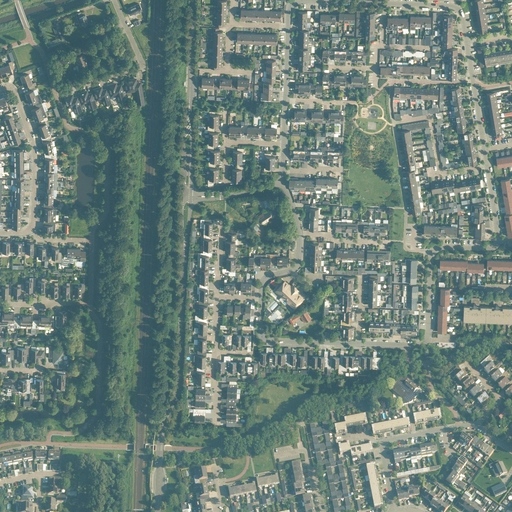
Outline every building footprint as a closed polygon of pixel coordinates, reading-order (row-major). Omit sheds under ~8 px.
[(134,14),(142,10),(139,4),(127,9),(130,15),(134,13),(134,14)] [(281,16),(284,16),(285,9),(281,9),(281,11),(276,11),(275,20),(281,20),(281,16)] [(88,22),(85,15),(82,16),(80,12),(76,14),(80,25),(88,22)] [(450,15),(450,12),(444,12),(443,20),(452,21),(453,15),(450,15)] [(339,14),(331,14),(331,23),(336,23),(336,25),(339,25),(339,21),(339,20),(339,14)] [(226,23),(226,17),(217,17),(217,22),(215,22),(215,26),(222,26),(222,23),(226,23)] [(108,33),(106,29),(105,27),(98,30),(99,32),(100,35),(108,33)] [(307,27),(301,27),(301,30),(300,30),(300,35),(309,35),(309,30),(311,30),(311,27),(307,27)] [(214,31),(214,36),(223,37),(223,31),(219,31),(219,28),(212,28),(212,31),(214,31)] [(311,54),(311,49),(312,49),(312,46),(300,45),(300,48),(299,48),(299,54),(311,54)] [(329,55),(332,55),(332,49),(329,48),(329,50),(323,50),(323,60),(328,60),(329,55)] [(511,48),(484,53),(486,66),(511,61),(511,48)] [(340,61),(340,50),(335,50),(335,49),(332,49),(332,55),(335,55),(334,60),(340,61)] [(346,55),(349,55),(349,49),(346,49),(346,50),(340,50),(340,61),(346,61),(346,55)] [(357,61),(357,51),(352,51),(352,49),(349,49),(349,55),(352,55),(352,61),(357,61)] [(363,51),(357,51),(357,61),(363,61),(363,56),(366,56),(366,50),(363,50),(363,51)] [(85,59),(86,59),(84,54),(75,58),(78,65),(76,66),(78,72),(88,68),(85,59)] [(63,62),(61,56),(55,59),(57,64),(63,62)] [(222,66),(222,60),(213,59),(213,65),(211,65),(211,68),(218,69),(218,65),(222,66)] [(9,65),(4,66),(7,74),(12,73),(11,69),(14,68),(12,61),(8,62),(9,65)] [(20,76),(22,81),(30,78),(28,73),(31,73),(29,69),(22,72),(23,75),(20,76)] [(328,85),(331,85),(332,79),(329,79),(329,74),(323,73),(323,84),(328,84),(328,85)] [(340,84),(340,74),(335,74),(335,79),(332,79),(331,85),(335,86),(335,84),(340,84)] [(346,74),(340,74),(340,84),(345,85),(345,86),(348,86),(349,80),(346,80),(346,74)] [(357,85),(357,75),(352,74),(352,80),(349,80),(348,86),(357,86),(357,85)] [(363,75),(357,75),(357,85),(362,85),(362,87),(366,87),(366,81),(363,80),(363,75)] [(32,83),(30,78),(22,81),(24,87),(28,85),(29,88),(36,86),(36,85),(35,82),(32,83)] [(208,87),(208,78),(202,78),(202,81),(199,81),(199,88),(202,88),(202,87),(208,87)] [(214,78),(208,78),(208,87),(214,87),(214,89),(217,89),(217,82),(214,82),(214,78)] [(226,88),(226,78),(220,78),(220,82),(217,82),(217,89),(220,89),(220,87),(226,88)] [(232,79),(226,78),(226,88),(231,88),(231,89),(235,90),(235,83),(232,83),(232,79)] [(144,103),(142,92),(141,85),(137,86),(136,79),(124,81),(126,92),(136,90),(138,104),(144,103)] [(244,88),(244,79),(238,79),(238,83),(235,83),(235,90),(238,90),(238,88),(244,88)] [(250,79),(244,79),(244,88),(249,88),(249,90),(252,90),(253,83),(250,83),(250,79)] [(304,95),(304,84),(299,84),(299,83),(296,82),(296,89),(299,89),(299,94),(304,95)] [(115,83),(108,86),(111,96),(116,94),(119,101),(125,100),(121,85),(116,87),(115,83)] [(310,89),(313,89),(313,83),(310,83),(310,84),(304,84),(304,95),(310,95),(310,89)] [(316,83),(313,83),(313,89),(316,89),(316,95),(321,95),(322,85),(316,85),(316,83)] [(37,89),(36,86),(29,88),(30,91),(25,93),(27,98),(35,95),(33,90),(37,89)] [(101,87),(94,89),(97,100),(102,98),(104,105),(110,103),(106,89),(102,91),(101,87)] [(86,91),(79,93),(82,104),(87,102),(90,109),(96,107),(92,93),(87,94),(86,91)] [(272,98),(272,93),(263,93),(261,93),(261,101),(271,101),(271,98),(272,98)] [(42,103),(41,100),(39,94),(35,95),(27,98),(29,104),(34,102),(35,105),(42,103)] [(72,95),(65,97),(68,107),(73,106),(75,113),(81,111),(77,97),(73,98),(72,95)] [(5,97),(0,98),(0,101),(2,107),(3,110),(7,109),(6,106),(9,105),(8,101),(6,102),(5,97)] [(33,115),(45,111),(42,103),(35,105),(36,108),(31,110),(33,115)] [(300,120),(301,110),(295,110),(295,115),(292,115),(292,121),(295,121),(295,122),(295,123),(300,123),(300,120)] [(306,110),(301,110),(300,120),(306,120),(306,122),(309,122),(309,116),(306,116),(306,110)] [(317,121),(318,110),(312,110),(312,116),(309,116),(309,122),(312,122),(312,121),(317,121)] [(323,111),(318,110),(317,121),(323,121),(323,122),(326,122),(326,116),(323,116),(323,111)] [(47,117),(45,111),(33,115),(35,121),(40,119),(41,122),(48,120),(47,117)] [(215,111),(208,111),(208,114),(210,114),(210,120),(219,120),(219,114),(215,114),(215,111)] [(335,121),(335,111),(329,111),(329,116),(326,116),(326,122),(329,123),(329,121),(335,121)] [(340,111),(335,111),(335,121),(340,122),(340,123),(343,123),(343,117),(340,117),(340,111)] [(11,115),(6,118),(3,118),(5,124),(13,121),(11,115)] [(219,126),(219,120),(210,120),(209,126),(208,126),(208,129),(215,129),(215,126),(219,126)] [(15,126),(13,121),(5,124),(7,129),(15,126)] [(39,128),(40,132),(48,129),(45,121),(36,124),(38,129),(39,128)] [(241,132),(244,132),(244,125),(241,125),(241,127),(235,126),(235,136),(241,136),(241,132)] [(253,136),(253,127),(248,127),(248,125),(244,125),(244,132),(247,132),(247,136),(253,136)] [(17,131),(15,126),(7,129),(5,130),(7,135),(17,131)] [(259,133),(262,133),(262,126),(259,126),(259,127),(253,127),(253,136),(259,136),(259,133)] [(271,137),(271,128),(265,127),(266,126),(262,126),(262,133),(265,133),(265,137),(271,137)] [(277,133),(280,133),(280,126),(277,126),(277,128),(271,128),(271,137),(277,137),(277,133)] [(51,137),(48,129),(40,132),(41,135),(40,135),(42,140),(51,137)] [(215,132),(215,129),(208,129),(208,132),(209,132),(209,138),(218,138),(218,132),(215,132)] [(19,136),(17,131),(7,135),(9,140),(19,136)] [(21,141),(19,136),(9,140),(10,145),(13,144),(21,141)] [(53,146),(51,137),(42,140),(43,144),(44,144),(44,148),(53,146)] [(218,144),(218,138),(209,138),(209,144),(207,144),(207,147),(214,147),(214,144),(218,144)] [(55,146),(53,146),(44,148),(45,151),(44,151),(45,156),(57,155),(55,146)] [(333,161),(333,151),(334,147),(325,146),(325,147),(325,156),(328,156),(328,161),(333,161)] [(214,150),(214,147),(207,147),(207,150),(211,150),(210,156),(220,156),(220,150),(214,150)] [(322,156),(325,156),(325,147),(322,147),(322,151),(321,151),(320,150),(318,150),(317,151),(316,150),(316,161),(322,161),(322,156)] [(233,151),(233,157),(242,157),(242,151),(244,151),(244,148),(237,148),(237,151),(233,151)] [(299,160),(299,150),(294,150),(294,148),(291,148),(290,154),(293,154),(293,160),(299,160)] [(305,155),(308,155),(308,149),(305,149),(304,150),(299,150),(299,160),(304,160),(305,155)] [(316,161),(316,150),(311,150),(311,149),(308,149),(308,155),(311,155),(310,161),(316,161)] [(339,156),(342,156),(342,150),(339,150),(339,151),(333,151),(333,161),(339,162),(339,156)] [(266,156),(266,162),(275,162),(275,156),(271,156),(271,153),(265,153),(264,156),(266,156)] [(57,159),(57,155),(45,156),(45,160),(45,164),(54,164),(54,159),(57,159)] [(219,162),(220,156),(210,156),(210,161),(209,161),(208,165),(215,165),(215,162),(219,162)] [(242,163),(242,157),(233,157),(233,162),(237,163),(237,166),(244,166),(244,163),(242,163)] [(275,168),(275,162),(266,162),(266,168),(264,167),(264,171),(271,171),(271,168),(275,168)] [(57,164),(54,164),(45,164),(45,167),(44,167),(44,172),(57,173),(57,164)] [(215,168),(215,165),(208,165),(208,168),(210,168),(210,174),(219,174),(219,168),(215,168)] [(243,169),(244,166),(237,166),(236,169),(233,169),(232,174),(242,175),(242,169),(243,169)] [(57,173),(44,172),(44,177),(45,177),(45,181),(56,181),(57,180),(57,179),(57,175),(57,174),(56,173),(57,173)] [(219,180),(219,174),(210,174),(210,179),(208,179),(208,183),(215,183),(215,180),(219,180)] [(241,181),(242,175),(232,174),(232,180),(236,180),(236,184),(243,184),(243,181),(241,181)] [(290,178),(289,186),(291,190),(292,190),(293,193),(300,194),(300,191),(300,179),(297,179),(297,178),(290,178)] [(480,178),(474,179),(476,188),(481,187),(484,186),(482,179),(480,179),(480,178)] [(338,179),(332,179),(332,190),(337,190),(338,188),(341,188),(341,182),(338,182),(338,179)] [(56,181),(45,181),(45,184),(44,184),(44,189),(56,189),(57,188),(57,187),(57,183),(57,182),(56,181)] [(56,197),(56,189),(44,189),(44,194),(45,194),(45,197),(53,197),(56,197)] [(53,206),(53,197),(45,197),(45,201),(44,201),(44,205),(53,206)] [(263,223),(275,215),(277,214),(274,210),(276,209),(273,205),(274,205),(272,198),(267,199),(263,200),(265,207),(269,206),(271,210),(263,215),(264,215),(260,218),(263,223)] [(472,205),(471,210),(474,210),(483,210),(483,205),(482,205),(482,202),(472,205)] [(53,214),(53,206),(44,205),(43,210),(44,210),(44,214),(53,214)] [(319,208),(319,205),(315,205),(312,205),(310,205),(310,213),(318,214),(319,208)] [(285,212),(281,214),(280,215),(282,218),(284,216),(287,221),(290,219),(285,212)] [(56,214),(53,214),(44,214),(44,217),(43,217),(43,222),(55,222),(56,214)] [(213,219),(204,219),(204,228),(213,228),(213,223),(213,219)] [(341,231),(342,220),(333,220),(333,229),(336,229),(336,231),(341,231)] [(352,222),(352,231),(358,231),(361,232),(361,222),(361,221),(358,221),(358,223),(355,223),(355,220),(352,220),(352,222)] [(55,231),(55,222),(43,222),(43,227),(44,227),(44,231),(55,231)] [(369,234),(369,225),(369,222),(361,222),(361,232),(364,232),(364,233),(367,233),(367,234),(369,234)] [(380,222),(380,226),(380,234),(382,234),(385,234),(386,229),(389,229),(389,223),(380,222)] [(212,233),(213,228),(204,228),(204,236),(213,236),(213,233),(212,233)] [(228,233),(228,238),(229,238),(236,238),(239,238),(240,238),(240,233),(237,233),(237,230),(230,229),(230,233),(228,233)] [(213,239),(213,236),(204,236),(204,244),(212,245),(212,239),(213,239)] [(235,247),(236,238),(229,238),(229,241),(227,241),(226,246),(235,247)] [(33,246),(33,242),(31,242),(31,241),(28,241),(27,241),(27,242),(26,252),(30,252),(30,255),(36,255),(37,247),(33,246)] [(3,242),(2,252),(6,252),(6,255),(12,255),(13,246),(9,246),(9,242),(3,242)] [(15,242),(14,252),(18,252),(18,255),(24,255),(25,246),(21,246),(21,242),(15,242)] [(212,250),(212,245),(204,244),(203,252),(203,253),(212,253),(212,250)] [(39,250),(38,257),(42,258),(42,260),(48,260),(49,252),(45,252),(45,247),(43,247),(43,246),(38,245),(38,250),(39,250)] [(235,252),(235,247),(226,246),(226,252),(229,252),(228,255),(235,255),(238,255),(239,252),(235,252)] [(58,248),(51,248),(51,257),(55,257),(55,262),(61,262),(62,252),(58,252),(58,248)] [(73,257),(74,248),(67,248),(67,255),(64,255),(64,258),(62,258),(61,265),(67,265),(67,262),(69,262),(73,263),(74,257),(73,257)] [(85,261),(85,255),(85,251),(80,251),(80,248),(74,248),(73,257),(74,257),(77,257),(77,261),(85,261)] [(212,256),(212,253),(203,253),(203,252),(201,252),(201,261),(209,261),(209,256),(212,256)] [(282,266),(283,257),(280,257),(280,256),(279,253),(274,253),(274,254),(274,264),(277,264),(277,265),(282,266)] [(254,264),(257,264),(258,254),(254,254),(254,258),(249,257),(249,266),(254,267),(254,264)] [(266,266),(266,257),(263,257),(263,255),(258,254),(257,264),(260,264),(260,266),(266,266)] [(271,264),(274,264),(274,254),(266,254),(266,257),(266,266),(271,266),(271,264)] [(235,258),(235,255),(228,255),(228,258),(227,258),(227,263),(236,263),(236,258),(235,258)] [(209,266),(209,261),(201,261),(200,269),(209,270),(209,266)] [(240,264),(236,263),(227,263),(227,268),(229,268),(229,272),(235,272),(235,268),(237,267),(240,267),(240,264)] [(209,270),(200,269),(196,269),(196,273),(200,274),(200,277),(208,278),(209,273),(209,270)] [(369,278),(369,283),(378,284),(378,281),(381,281),(381,275),(371,275),(371,278),(369,278)] [(208,283),(208,278),(200,277),(200,286),(209,286),(209,283),(208,283)] [(29,280),(26,280),(25,290),(32,291),(32,284),(36,285),(36,278),(30,278),(29,280)] [(38,281),(38,291),(41,291),(44,291),(44,285),(48,285),(48,278),(42,278),(41,281),(38,281)] [(252,289),(255,289),(255,282),(252,282),(252,280),(249,280),(249,278),(247,278),(247,282),(246,291),(251,291),(252,289)] [(246,291),(247,282),(241,282),(241,279),(238,279),(238,283),(238,289),(241,289),(241,291),(246,291)] [(276,291),(285,299),(296,288),(293,285),(291,287),(285,281),(276,291)] [(54,285),(51,285),(50,295),(57,295),(57,289),(61,289),(61,282),(54,282),(54,285)] [(73,289),(73,285),(73,283),(66,282),(66,285),(63,285),(62,295),(69,295),(69,289),(73,289)] [(354,288),(354,283),(343,282),(343,285),(340,286),(340,290),(348,291),(348,288),(354,288)] [(75,285),(74,296),(81,296),(81,291),(85,292),(85,283),(78,283),(78,286),(75,285)] [(235,289),(238,289),(238,283),(230,283),(229,291),(235,292),(235,289)] [(5,286),(2,286),(1,296),(8,297),(8,290),(12,290),(12,284),(5,284),(5,286)] [(24,291),(24,284),(17,284),(17,287),(14,287),(13,297),(20,297),(20,291),(24,291)] [(209,289),(209,286),(200,286),(200,294),(208,294),(208,289),(209,289)] [(299,291),(296,288),(285,299),(294,308),(303,298),(297,293),(299,291)] [(340,290),(340,295),(343,296),(342,299),(353,299),(353,294),(352,294),(352,291),(348,291),(340,290)] [(208,299),(208,294),(200,294),(199,302),(208,303),(208,300),(208,299)] [(511,307),(499,307),(499,306),(501,306),(502,305),(502,298),(493,298),(493,305),(494,306),(496,306),(496,307),(477,306),(477,305),(478,305),(479,304),(480,298),(471,297),(471,304),(472,305),(474,305),(474,306),(464,305),(464,321),(511,322),(511,307)] [(340,303),(340,307),(342,307),(351,307),(352,305),(353,305),(353,299),(342,299),(342,302),(340,303)] [(208,306),(208,303),(199,302),(199,311),(207,311),(208,306)] [(243,313),(244,307),(240,307),(240,304),(235,304),(235,313),(243,313)] [(224,307),(224,314),(233,314),(233,305),(227,305),(227,307),(224,307)] [(254,318),(254,308),(251,308),(251,306),(246,306),(246,307),(244,307),(243,313),(243,318),(254,318)] [(334,307),(334,311),(342,311),(344,312),(344,315),(355,316),(355,310),(351,310),(351,307),(342,307),(340,307),(334,307)] [(289,319),(292,324),(295,322),(294,321),(300,317),(304,322),(306,321),(311,318),(305,309),(289,319)] [(207,316),(207,311),(199,311),(199,319),(208,319),(208,316),(207,316)] [(14,313),(8,312),(8,325),(17,325),(17,321),(17,318),(14,318),(14,313)] [(55,315),(55,326),(62,326),(62,322),(66,322),(67,312),(60,312),(59,316),(55,315)] [(26,325),(26,315),(20,315),(20,321),(17,321),(17,325),(17,327),(20,327),(20,325),(26,325)] [(32,316),(26,315),(26,325),(32,325),(32,328),(35,328),(35,321),(32,321),(32,316)] [(354,321),(355,316),(344,315),(344,318),(341,319),(341,324),(349,324),(349,321),(354,321)] [(35,321),(35,328),(39,328),(39,329),(44,329),(45,326),(45,316),(39,316),(39,320),(39,321),(35,321)] [(51,316),(45,316),(45,326),(50,326),(50,328),(54,328),(54,321),(51,321),(51,316)] [(208,319),(199,319),(196,319),(196,321),(196,322),(199,322),(198,327),(207,328),(207,323),(208,323),(208,319)] [(384,332),(393,332),(393,322),(385,322),(384,332)] [(401,335),(401,325),(396,324),(396,322),(393,322),(393,332),(393,334),(401,335)] [(349,327),(349,324),(341,324),(341,328),(343,329),(343,332),(354,332),(354,327),(349,327)] [(207,333),(207,328),(198,327),(198,336),(207,336),(207,333)] [(242,344),(242,335),(237,335),(237,332),(233,332),(233,344),(242,344)] [(232,335),(222,334),(222,344),(231,344),(232,335)] [(251,335),(242,335),(242,344),(251,345),(251,335)] [(207,339),(207,336),(198,336),(198,344),(206,344),(206,339),(207,339)] [(206,349),(206,344),(198,344),(198,352),(207,353),(207,349),(206,349)] [(25,348),(17,348),(17,360),(26,360),(26,354),(30,354),(30,345),(25,345),(25,348)] [(44,347),(37,346),(31,346),(31,349),(31,360),(38,360),(39,357),(44,357),(44,347)] [(49,346),(49,358),(53,358),(53,359),(54,359),(54,363),(58,363),(58,367),(65,367),(65,363),(63,363),(63,355),(66,355),(66,350),(55,350),(55,346),(49,346)] [(1,353),(1,359),(1,363),(10,363),(10,359),(13,359),(14,350),(8,350),(8,353),(6,353),(6,350),(5,349),(3,349),(2,349),(2,350),(2,353),(1,353)] [(206,356),(207,353),(198,352),(198,355),(194,355),(194,361),(197,361),(206,361),(206,356)] [(269,362),(270,353),(260,353),(260,362),(269,362)] [(270,353),(269,362),(273,363),(278,363),(279,353),(273,353),(270,353)] [(287,363),(288,354),(279,353),(278,363),(287,363)] [(297,354),(288,354),(287,363),(296,363),(297,354)] [(307,356),(298,355),(298,365),(307,365),(307,356)] [(318,366),(319,356),(309,356),(309,365),(318,366)] [(328,356),(319,356),(318,366),(327,366),(327,363),(328,356)] [(349,365),(350,356),(340,356),(340,365),(349,365)] [(358,366),(359,356),(350,356),(349,365),(358,366)] [(367,366),(368,356),(359,356),(358,366),(367,366)] [(373,357),(368,356),(367,366),(373,366),(373,368),(376,368),(376,369),(382,369),(382,362),(381,362),(381,357),(373,357)] [(488,375),(489,374),(495,368),(491,363),(493,361),(489,356),(480,365),(481,365),(482,366),(481,366),(481,367),(482,366),(485,370),(484,371),(488,375)] [(327,363),(327,366),(327,368),(330,368),(330,366),(339,366),(339,357),(330,357),(330,363),(327,363)] [(206,366),(206,361),(197,361),(197,369),(206,369),(206,366)] [(227,371),(227,362),(218,361),(218,371),(227,371)] [(236,362),(227,362),(227,371),(236,371),(236,362)] [(248,372),(248,362),(239,362),(239,371),(248,372)] [(257,363),(248,362),(248,372),(257,372),(257,363)] [(502,376),(498,371),(502,367),(499,364),(495,368),(489,374),(492,377),(491,378),(495,383),(496,382),(502,376)] [(455,377),(460,382),(466,376),(467,375),(463,371),(462,373),(457,368),(449,375),(453,379),(455,377)] [(206,372),(206,369),(197,369),(197,377),(205,378),(205,372),(206,372)] [(57,373),(56,388),(65,388),(65,370),(63,370),(63,374),(57,373)] [(509,383),(505,379),(509,375),(506,372),(502,376),(496,382),(499,385),(498,386),(502,390),(503,389),(509,383)] [(469,380),(466,376),(460,382),(456,386),(457,387),(462,387),(463,386),(467,390),(473,384),(474,383),(470,379),(469,380)] [(205,383),(205,378),(197,377),(197,386),(205,386),(206,383),(205,383)] [(417,389),(407,381),(403,377),(402,378),(394,387),(405,395),(404,396),(401,397),(404,405),(412,402),(417,396),(414,393),(417,389)] [(7,388),(7,391),(7,394),(7,395),(11,395),(11,394),(11,391),(15,391),(15,378),(10,378),(10,380),(4,379),(4,383),(3,383),(3,387),(6,387),(6,388),(7,388)] [(19,381),(18,381),(18,388),(19,388),(19,392),(26,392),(30,392),(30,379),(26,379),(26,380),(19,380),(19,381)] [(36,384),(31,384),(31,392),(36,392),(36,389),(43,389),(43,379),(36,379),(36,384)] [(511,380),(509,383),(503,389),(506,393),(505,394),(509,398),(511,395),(511,380)] [(237,384),(236,384),(237,381),(230,381),(230,383),(228,383),(227,392),(237,393),(240,393),(240,389),(237,389),(237,384)] [(477,388),(473,384),(467,390),(463,393),(466,396),(470,393),(474,397),(474,398),(480,392),(481,391),(478,387),(477,388)] [(196,389),(196,398),(205,398),(206,389),(196,389)] [(237,398),(237,393),(227,392),(227,403),(235,403),(235,402),(237,402),(239,401),(239,399),(238,398),(237,398)] [(484,395),(480,392),(474,398),(474,397),(470,401),(473,404),(477,401),(483,408),(486,405),(491,401),(485,394),(484,395)] [(205,407),(205,398),(196,398),(196,407),(205,407)] [(236,414),(237,405),(235,405),(235,403),(227,403),(227,413),(236,414)] [(506,413),(511,409),(511,407),(511,406),(510,404),(497,417),(501,421),(507,414),(506,413)] [(205,409),(193,408),(193,415),(194,416),(195,416),(195,421),(205,422),(205,409)] [(236,423),(236,414),(227,413),(226,423),(227,423),(236,423)] [(323,428),(319,428),(320,432),(328,430),(327,422),(322,423),(323,428)] [(310,426),(312,434),(320,432),(319,428),(315,429),(314,425),(310,426)] [(330,439),(328,430),(320,432),(321,436),(325,435),(325,440),(330,439)] [(317,437),(321,436),(320,432),(312,434),(313,441),(318,441),(317,437)] [(464,444),(469,437),(464,434),(453,448),(455,450),(461,442),(464,444)] [(473,440),(474,439),(471,436),(471,437),(469,436),(469,437),(464,444),(466,446),(464,449),(466,451),(468,448),(473,440)] [(475,448),(480,441),(475,438),(474,439),(473,440),(468,448),(466,451),(468,452),(473,446),(475,448)] [(331,447),(330,439),(325,440),(326,444),(323,444),(323,448),(331,447)] [(475,453),(473,456),(475,458),(477,455),(485,444),(480,441),(475,448),(474,450),(476,452),(475,453)] [(318,442),(313,442),(315,450),(323,448),(323,444),(319,445),(318,442)] [(484,455),(489,448),(485,444),(477,455),(479,456),(482,453),(484,455)] [(333,455),(331,447),(323,448),(324,452),(328,452),(329,456),(333,455)] [(320,453),(324,452),(323,448),(315,450),(316,458),(321,457),(320,453)] [(486,462),(494,451),(489,448),(484,455),(487,456),(484,460),(486,462)] [(335,463),(333,455),(329,456),(330,460),(326,461),(327,465),(334,463),(335,463)] [(474,466),(461,457),(458,462),(464,467),(466,464),(472,469),(474,466)] [(321,458),(316,459),(318,466),(325,465),(327,465),(326,461),(322,462),(321,458)] [(489,466),(490,469),(493,468),(494,471),(496,469),(500,476),(507,473),(502,463),(500,464),(499,461),(489,466)] [(343,470),(342,462),(340,462),(335,463),(334,463),(335,467),(338,466),(339,470),(343,470)] [(464,467),(458,462),(454,466),(465,474),(466,472),(462,469),(464,467)] [(331,468),(335,467),(334,463),(327,465),(325,465),(327,472),(332,471),(331,468)] [(203,466),(196,467),(198,476),(207,474),(206,469),(203,469),(203,466)] [(465,474),(454,466),(451,471),(452,472),(459,477),(461,475),(463,476),(465,474)] [(345,478),(343,470),(339,470),(340,475),(336,476),(337,479),(345,478)] [(332,472),(327,473),(328,481),(337,479),(336,476),(333,476),(332,472)] [(452,472),(449,477),(464,488),(466,486),(459,481),(461,478),(459,477),(452,472)] [(208,479),(207,474),(198,476),(194,477),(195,485),(206,483),(205,480),(208,479)] [(464,488),(449,477),(448,477),(446,479),(447,479),(445,481),(452,486),(454,483),(463,490),(464,488)] [(63,478),(59,478),(54,478),(54,481),(49,481),(49,494),(57,494),(58,481),(63,482),(63,478)] [(347,486),(345,478),(337,479),(338,483),(341,483),(342,487),(347,486)] [(334,484),(338,483),(337,479),(328,481),(330,489),(335,488),(334,484)] [(207,486),(206,483),(195,485),(194,485),(194,489),(198,488),(199,493),(208,491),(207,486)] [(507,492),(503,484),(491,489),(495,497),(507,492)] [(27,486),(21,486),(21,491),(23,491),(23,496),(21,496),(21,502),(28,502),(29,499),(33,499),(33,494),(31,494),(32,489),(27,488),(27,486)] [(348,494),(347,486),(342,487),(343,491),(340,492),(340,496),(348,494)] [(427,500),(432,493),(428,490),(423,487),(421,496),(423,497),(427,500)] [(335,489),(330,490),(332,497),(340,496),(340,492),(336,492),(335,489)] [(209,496),(208,491),(199,493),(200,498),(197,498),(197,502),(208,499),(208,496),(209,496)] [(431,504),(436,497),(432,493),(427,500),(431,504)] [(350,502),(348,494),(340,496),(341,499),(345,499),(346,503),(350,502)] [(463,508),(470,498),(465,494),(462,497),(464,498),(459,505),(463,508)] [(337,500),(341,499),(340,496),(332,497),(333,505),(338,504),(337,500)] [(434,508),(440,501),(441,500),(436,497),(431,504),(430,505),(434,508)] [(467,511),(473,504),(470,503),(472,501),(472,500),(470,498),(463,508),(467,511)] [(46,500),(46,511),(55,511),(55,500),(46,500)] [(28,505),(28,502),(21,502),(15,501),(15,505),(18,505),(18,508),(20,508),(19,511),(30,511),(31,511),(32,511),(32,505),(28,505)] [(439,511),(444,505),(440,501),(434,508),(439,511)] [(343,511),(351,511),(350,502),(346,503),(347,507),(343,508),(343,511)] [(468,511),(473,511),(477,508),(479,505),(474,502),(473,504),(467,511),(468,511)] [(445,503),(444,505),(439,511),(445,511),(450,506),(445,503)]
